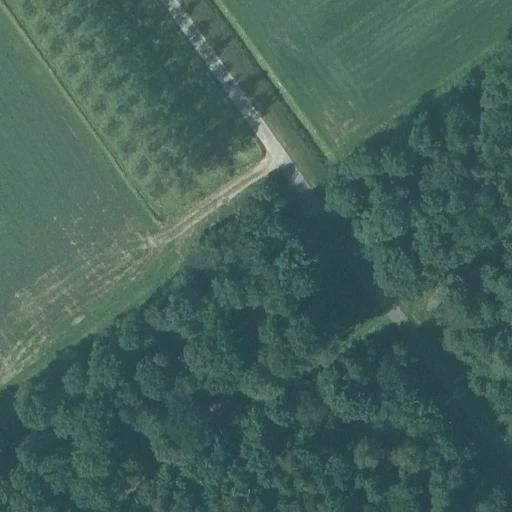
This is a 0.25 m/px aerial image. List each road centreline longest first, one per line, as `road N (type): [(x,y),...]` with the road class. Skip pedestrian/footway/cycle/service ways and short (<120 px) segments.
road 1 (unclassified): [(511,457),(397,317),(167,0)]
road 2 (track): [(397,317),(511,224)]
